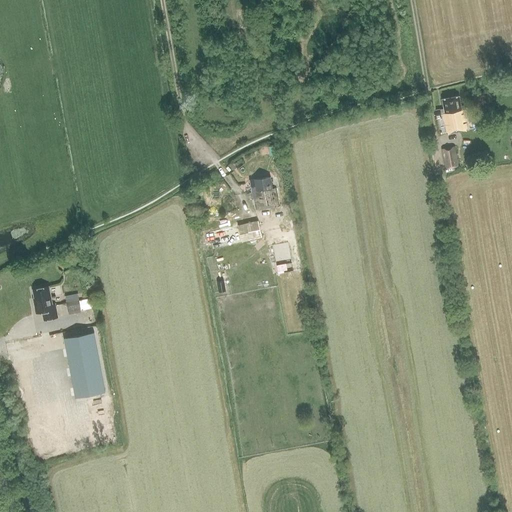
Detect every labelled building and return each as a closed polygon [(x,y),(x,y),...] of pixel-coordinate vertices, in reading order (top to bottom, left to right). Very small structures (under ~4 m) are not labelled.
[(442,100),(444,109),(433,110),(435,120),(442,118),(441,114),(443,114),(446,134),(467,130),(463,106),(461,107),(459,97),(442,100)] [(281,152),(280,145),(268,147),(270,156),(274,155),(274,154),(281,152)] [(459,166),(455,146),(441,149),(445,169),(459,166)] [(228,165),(232,170),(236,167),(232,162),(228,165)] [(272,189),(270,176),(250,180),(255,210),(256,210),(279,206),(276,188),(272,189)] [(261,237),(258,221),(209,232),(212,248),(261,237)] [(75,252),(67,258),(71,263),(79,257),(75,252)] [(55,304),(52,304),(48,286),(32,290),(35,303),(34,303),(36,314),(42,312),(44,320),(58,317),(55,304)] [(81,312),(77,293),(65,296),(68,314),(81,312)] [(94,333),(64,338),(76,397),(105,392),(94,333)] [(36,339),(37,349),(49,348),(47,337),(36,339)]
